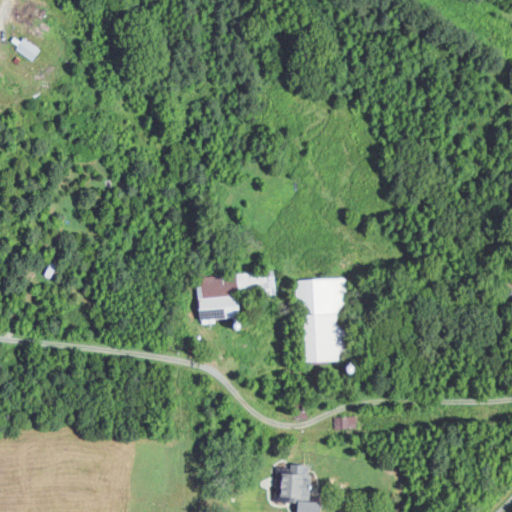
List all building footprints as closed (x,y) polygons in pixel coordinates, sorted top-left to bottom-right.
[(16,50),(34,60),(41,47),(23,37),(16,50)] [(302,361),(345,360),(343,278),(300,279),(302,361)] [(200,323),(215,323),(215,318),(240,317),(238,295),(202,297),(202,289),(198,289),(200,323)] [(335,427),(358,426),(358,415),(334,416),(335,427)] [(320,511),(321,502),(309,501),(311,465),(291,464),(290,473),(283,473),(281,499),(298,500),(297,511),(320,511)]
